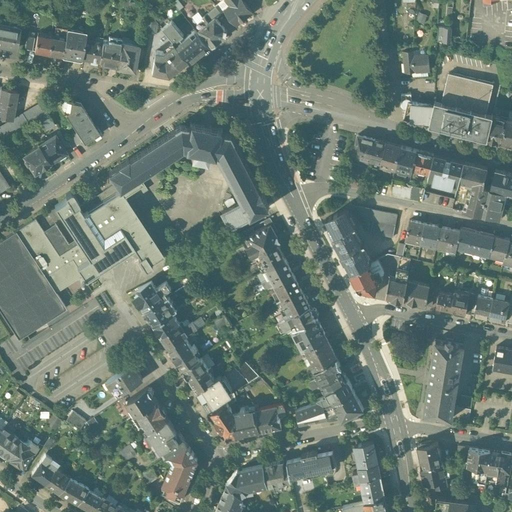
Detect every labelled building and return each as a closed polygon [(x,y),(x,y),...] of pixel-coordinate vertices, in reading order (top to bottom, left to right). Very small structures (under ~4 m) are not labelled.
[(225,10),(216,0),(210,0),(216,7),(221,13),(225,11),(225,10)] [(225,0),(230,6),(225,10),(225,11),(237,25),(242,21),(247,17),(252,13),(242,0),(225,0)] [(511,38),(511,0),(506,0),(502,40),(511,41),(511,38)] [(216,7),(201,19),(202,21),(197,25),(200,29),(200,30),(213,45),(221,38),(220,37),(224,33),(226,33),(227,29),(225,29),(216,18),(221,14),(221,13),(216,7)] [(158,24),(154,20),(151,22),(149,33),(156,35),(158,24)] [(210,48),(195,31),(182,42),(180,40),(184,37),(184,36),(172,22),(163,30),(175,44),(189,61),(191,63),(210,48)] [(452,24),(438,23),(438,37),(452,38),(452,24)] [(8,25),(4,47),(16,49),(20,27),(8,25)] [(86,33),(67,29),(65,40),(63,55),(63,57),(81,60),(85,40),(86,33)] [(51,38),(37,35),(34,52),(36,52),(43,53),(44,52),(49,53),(51,38)] [(34,37),(27,36),(24,49),(32,50),(34,37)] [(122,40),(109,37),(108,44),(102,43),(99,63),(107,65),(107,67),(116,68),(116,69),(117,69),(121,42),(122,40)] [(65,40),(51,38),(49,53),(48,54),(51,55),(57,56),(58,54),(63,55),(65,40)] [(102,43),(85,40),(81,60),(91,62),(90,64),(97,65),(97,63),(99,63),(102,43)] [(139,45),(121,42),(117,69),(134,72),(139,45)] [(164,53),(156,51),(152,73),(170,76),(189,61),(175,44),(164,53)] [(429,53),(414,54),(414,48),(404,49),(405,71),(430,68),(429,53)] [(493,83),(449,72),(442,102),(435,100),(434,107),(429,124),(441,127),(471,134),(487,138),(493,114),(486,112),(493,83)] [(17,91),(1,88),(0,94),(0,116),(12,119),(17,91)] [(434,107),(411,101),(411,93),(401,94),(402,104),(402,105),(403,106),(404,107),(406,107),(403,118),(429,124),(434,107)] [(48,98),(0,126),(0,138),(8,135),(21,128),(38,118),(48,111),(50,98),(48,97),(48,98)] [(99,131),(80,103),(71,101),(69,110),(65,112),(77,131),(84,140),(99,131)] [(48,111),(38,118),(44,128),(55,122),(48,111)] [(507,119),(493,115),(493,114),(487,138),(502,142),(508,118),(507,118),(507,119)] [(511,118),(508,118),(502,142),(511,144),(511,118)] [(180,125),(175,128),(176,128),(129,159),(128,158),(118,164),(119,165),(108,173),(115,183),(79,207),(77,203),(78,203),(78,201),(72,191),(70,191),(66,194),(66,196),(67,198),(55,205),(76,238),(68,243),(55,223),(43,231),(35,218),(0,241),(0,310),(18,338),(66,307),(56,291),(83,274),(85,278),(134,247),(140,256),(139,257),(138,259),(145,268),(146,268),(151,266),(151,264),(150,262),(163,253),(129,201),(147,188),(139,176),(182,148),(193,150),(191,158),(210,162),(212,153),(220,154),(243,199),(236,202),(233,197),(226,200),(229,206),(223,209),(231,225),(251,215),(251,216),(260,211),(269,207),(265,199),(267,198),(262,189),(260,189),(234,139),(231,134),(226,133),(226,134),(222,133),(223,129),(206,126),(190,123),(189,127),(186,126),(180,125)] [(77,131),(65,138),(71,148),(84,140),(77,131)] [(55,133),(44,140),(45,141),(39,145),(50,162),(57,157),(58,158),(66,153),(66,151),(67,151),(55,133)] [(13,144),(8,135),(0,138),(0,140),(6,148),(13,144)] [(374,139),(357,135),(352,156),(360,159),(360,160),(369,162),(374,139)] [(386,142),(374,139),(369,162),(369,163),(369,161),(380,164),(386,142)] [(401,146),(386,142),(380,164),(380,166),(395,170),(401,146)] [(50,162),(39,145),(23,155),(25,157),(25,159),(27,163),(29,163),(34,172),(42,167),(44,167),(48,165),(48,163),(50,162)] [(433,154),(417,150),(416,150),(411,170),(429,174),(433,155),(434,155),(433,155),(433,154)] [(463,162),(433,155),(429,174),(427,180),(458,187),(459,182),(464,163),(464,162),(463,162)] [(472,164),(464,162),(464,163),(459,182),(465,184),(465,186),(472,188),(467,209),(463,208),(462,211),(463,211),(463,212),(480,215),(482,208),(487,187),(483,186),(488,168),(487,168),(480,166),(472,164)] [(495,170),(490,188),(487,187),(482,208),(480,215),(498,219),(499,219),(501,208),(505,193),(511,195),(511,173),(503,171),(503,172),(496,170),(495,170)] [(0,192),(9,186),(0,172),(0,192)] [(427,180),(427,179),(421,201),(452,209),(458,187),(427,180)] [(398,214),(352,205),(358,219),(372,222),(395,226),(398,214)] [(273,216),(269,207),(260,211),(265,220),(270,218),(273,216)] [(335,236),(354,228),(356,226),(346,208),(326,218),(335,236)] [(510,210),(501,208),(499,219),(507,220),(510,210)] [(265,220),(263,221),(266,226),(267,227),(273,223),(270,218),(265,220)] [(425,223),(409,220),(405,240),(421,243),(425,223)] [(395,226),(372,222),(370,232),(393,237),(395,226)] [(266,226),(245,238),(242,232),(228,240),(234,251),(246,245),(252,256),(279,241),(274,232),(277,231),(273,223),(267,227),(266,226)] [(440,226),(425,223),(421,243),(436,246),(440,226)] [(460,230),(440,226),(436,246),(456,250),(456,248),(460,230)] [(494,235),(460,227),(460,230),(456,248),(489,256),(494,235)] [(342,255),(362,244),(354,228),(335,236),(332,237),(342,255)] [(510,239),(494,235),(489,256),(504,260),(503,262),(511,264),(511,243),(509,243),(510,239)] [(279,241),(252,256),(252,257),(253,256),(257,264),(259,263),(263,271),(285,259),(281,251),(282,251),(283,251),(283,249),(281,245),(279,245),(278,245),(277,243),(279,242),(279,241)] [(362,244),(342,255),(351,273),(369,264),(372,262),(363,246),(365,244),(364,243),(362,244)] [(405,244),(399,243),(396,256),(399,256),(402,257),(405,244)] [(411,258),(402,257),(399,256),(397,268),(409,270),(411,258)] [(192,259),(180,265),(184,270),(194,265),(192,259)] [(285,259),(263,271),(266,270),(270,277),(266,279),(270,287),(274,285),(293,274),(285,259)] [(372,262),(369,264),(374,274),(384,269),(378,259),(372,262)] [(351,273),(349,274),(356,286),(354,289),(359,293),(362,291),(376,293),(378,281),(374,274),(369,264),(351,273)] [(409,270),(397,268),(396,277),(407,279),(409,270)] [(293,274),(274,285),(278,292),(273,295),(277,301),(280,299),(280,300),(301,289),(293,274)] [(396,277),(390,276),(386,296),(396,298),(397,300),(401,301),(403,300),(404,300),(407,279),(396,277)] [(430,284),(407,279),(404,300),(409,301),(410,303),(414,304),(416,302),(426,304),(428,294),(430,284)] [(166,281),(156,287),(152,280),(139,287),(141,291),(135,295),(141,304),(145,310),(145,311),(168,296),(165,291),(171,288),(166,281)] [(482,287),(481,294),(478,294),(474,315),(489,318),(493,297),(486,295),(488,289),(482,287)] [(301,289),(280,300),(283,306),(281,307),(286,318),(310,305),(301,289)] [(454,293),(440,290),(436,307),(438,309),(441,309),(444,308),(451,310),(455,290),(454,290),(454,293)] [(470,293),(455,290),(451,310),(458,312),(459,314),(463,315),(466,313),(468,302),(470,293)] [(168,296),(145,311),(154,324),(173,312),(170,307),(172,306),(170,303),(172,302),(168,296)] [(510,301),(493,297),(489,318),(505,322),(510,301)] [(286,318),(280,321),(286,333),(292,330),(293,330),(316,318),(316,317),(318,315),(319,313),(316,308),(314,308),(312,309),(310,305),(286,318)] [(173,312),(154,324),(161,335),(182,321),(180,322),(173,312)] [(224,312),(214,318),(221,330),(232,324),(224,312)] [(316,318),(293,330),(303,350),(306,349),(327,338),(316,318)] [(182,321),(161,335),(168,346),(197,327),(193,321),(185,326),(182,321)] [(175,356),(191,346),(185,336),(197,328),(197,327),(168,346),(175,356)] [(327,338),(306,349),(312,361),(310,362),(314,370),(314,371),(337,358),(327,338)] [(453,339),(447,338),(446,341),(436,339),(430,373),(429,376),(429,379),(424,413),(451,418),(451,417),(453,406),(463,344),(453,342),(453,339)] [(191,346),(175,356),(183,368),(199,358),(196,354),(199,352),(194,344),(191,346)] [(511,348),(496,346),(492,369),(511,372),(511,348)] [(199,358),(183,368),(190,379),(209,367),(201,356),(199,358)] [(337,358),(314,371),(318,377),(309,382),(313,389),(322,385),(325,391),(327,390),(348,379),(337,358)] [(259,375),(244,360),(234,366),(237,371),(238,370),(241,375),(242,374),(245,379),(246,378),(249,382),(259,375)] [(133,363),(107,380),(111,387),(112,387),(117,395),(119,394),(143,378),(133,363)] [(209,367),(190,379),(197,390),(214,379),(209,370),(212,368),(211,366),(209,367)] [(214,379),(197,390),(209,408),(232,393),(221,375),(214,379)] [(348,379),(327,390),(329,394),(317,399),(320,406),(331,402),(354,390),(348,379)] [(148,387),(126,401),(131,408),(129,409),(133,415),(157,400),(153,394),(153,393),(154,391),(151,387),(149,387),(148,387)] [(306,390),(296,394),(298,400),(308,397),(306,390)] [(354,390),(331,402),(320,406),(324,417),(339,414),(342,419),(363,408),(354,390)] [(473,398),(461,396),(459,407),(471,409),(473,398)] [(157,400),(133,415),(139,425),(144,422),(149,430),(146,432),(146,433),(168,418),(165,412),(167,411),(163,405),(161,406),(157,400)] [(227,402),(211,412),(216,420),(222,430),(227,436),(236,435),(232,414),(231,408),(227,402)] [(267,406),(272,428),(282,425),(280,416),(283,416),(282,412),(285,412),(284,406),(283,403),(267,406)] [(272,428),(267,406),(259,408),(258,404),(255,405),(255,407),(260,430),(272,428)] [(314,406),(291,411),(293,423),(317,418),(314,406)] [(459,407),(453,406),(451,417),(469,420),(471,409),(459,407)] [(250,411),(247,411),(247,410),(242,412),(232,414),(236,435),(260,430),(255,407),(249,408),(250,411)] [(87,420),(73,410),(66,420),(79,429),(84,423),(87,420)] [(53,413),(47,423),(54,428),(60,418),(53,413)] [(168,418),(146,433),(152,441),(154,440),(161,451),(163,450),(167,456),(165,457),(166,458),(167,457),(188,444),(179,431),(177,432),(168,418)] [(18,441),(1,429),(0,431),(0,453),(1,453),(7,457),(20,438),(19,438),(18,441)] [(49,437),(43,445),(48,449),(54,440),(49,437)] [(27,443),(20,438),(7,457),(17,464),(18,465),(21,467),(24,466),(26,463),(26,462),(33,451),(37,444),(30,440),(27,443)] [(431,440),(419,443),(419,445),(417,446),(421,468),(430,466),(430,465),(442,462),(438,441),(432,442),(431,440)] [(373,441),(355,445),(359,466),(378,462),(373,441)] [(119,451),(127,460),(137,452),(129,443),(119,451)] [(188,444),(167,457),(170,456),(173,461),(163,486),(165,487),(163,491),(170,493),(168,497),(179,501),(189,478),(197,459),(188,444)] [(470,447),(458,445),(456,460),(468,457),(470,447)] [(491,450),(470,447),(468,457),(467,466),(473,466),(471,479),(486,481),(486,479),(491,450)] [(302,454),(302,457),(288,460),(291,474),(336,465),(333,451),(318,454),(317,450),(302,454)] [(501,452),(491,450),(486,479),(496,480),(501,452)] [(511,453),(501,452),(496,480),(503,481),(504,471),(509,471),(511,453)] [(45,453),(40,459),(31,473),(38,478),(37,480),(43,484),(44,482),(58,462),(45,453)] [(283,460),(263,465),(268,484),(274,483),(275,489),(279,488),(278,482),(288,480),(288,482),(292,482),(289,468),(285,469),(283,460)] [(58,462),(44,482),(58,492),(69,476),(55,467),(58,462)] [(359,466),(358,466),(359,471),(353,472),(355,483),(360,482),(360,480),(361,480),(380,475),(378,462),(359,466)] [(442,462),(430,465),(430,466),(421,468),(422,469),(421,469),(424,483),(434,481),(435,485),(447,483),(443,462),(442,462)] [(263,465),(238,470),(237,470),(227,481),(228,482),(242,496),(242,495),(247,491),(247,492),(254,491),(253,487),(268,484),(263,465)] [(152,467),(140,474),(144,477),(148,483),(158,477),(152,467)] [(380,475),(361,480),(365,501),(385,497),(380,475)] [(69,476),(58,492),(77,502),(87,488),(87,487),(69,476)] [(242,496),(228,482),(223,493),(220,499),(216,509),(222,511),(239,511),(242,505),(245,506),(246,504),(241,501),(243,496),(242,495),(242,496)] [(464,486),(453,484),(452,492),(462,493),(463,493),(464,486)] [(506,487),(495,486),(494,497),(505,498),(506,487)] [(100,495),(87,488),(88,487),(87,487),(87,488),(77,502),(78,503),(78,505),(82,507),(84,506),(91,510),(100,495)] [(477,495),(463,493),(462,493),(461,500),(464,500),(464,507),(476,509),(477,495)] [(112,511),(117,504),(101,494),(100,495),(91,510),(94,511),(112,511)] [(385,497),(365,501),(343,506),(344,511),(360,511),(361,511),(361,510),(366,509),(366,511),(377,511),(388,510),(385,497)] [(461,500),(437,497),(436,501),(435,507),(436,507),(439,507),(441,509),(440,511),(475,511),(476,509),(464,507),(464,500),(461,500)] [(117,504),(112,511),(126,511),(129,508),(119,502),(117,504)]
